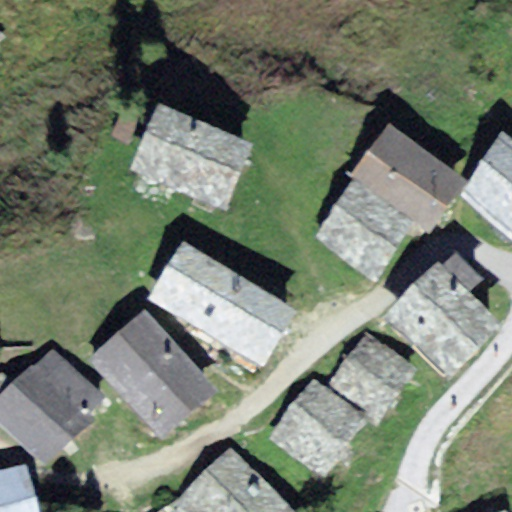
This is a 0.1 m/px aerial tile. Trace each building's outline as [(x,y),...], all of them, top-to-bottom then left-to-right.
[(193,124),(160,111),(139,162),(221,196),(242,145),(193,124)] [(458,179),(392,128),(358,173),(424,223),(445,196),(458,179)] [(511,154),(497,144),(464,192),(511,225),(511,154)] [(409,225),(353,186),(321,232),(376,271),(394,246),(409,225)] [(286,311),(184,248),(153,297),(180,314),(256,360),(286,311)] [(496,324),(439,266),(390,313),(410,334),(448,372),(496,324)] [(146,320),(99,361),(123,388),(160,430),(207,389),(146,320)] [(409,367),(365,336),(331,384),(375,415),(389,394),(409,367)] [(64,365),(52,354),(0,407),(0,413),(42,454),(97,397),(64,365)] [(360,417),(311,384),(277,435),(325,468),(340,446),(360,417)] [(285,511),(251,479),(230,457),(185,502),(195,511),(285,511)] [(21,470),(0,474),(0,511),(30,511),(28,503),(21,470)]
